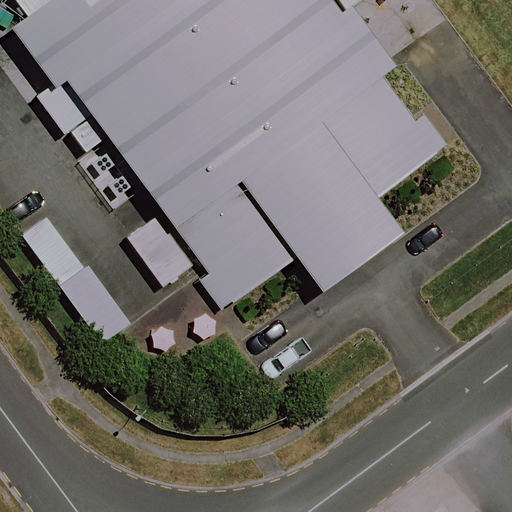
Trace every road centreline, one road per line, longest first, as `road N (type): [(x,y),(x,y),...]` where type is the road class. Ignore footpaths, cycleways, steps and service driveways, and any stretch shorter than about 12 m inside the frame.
road 1 (unclassified): [(311,511),(511,363)]
road 2 (unclassified): [(0,405),(78,511)]
